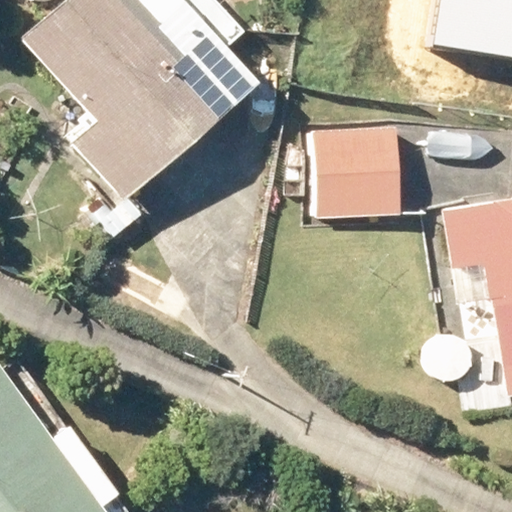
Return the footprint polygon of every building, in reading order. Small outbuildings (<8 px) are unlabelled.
[(84,115),(77,121),(85,130),(67,146),(116,202),(248,86),(177,4),(154,24),(132,0),(60,0),(17,39),(84,115)] [(511,38),(436,23),(425,82),(511,99),(511,38)] [(389,128),(308,131),(311,218),(392,215),(389,128)] [(511,199),(439,210),(452,303),(487,298),(501,397),(511,395),(511,199)] [(191,295),(110,245),(91,277),(172,326),(191,295)] [(468,331),(416,332),(417,388),(469,388),(468,331)] [(0,511),(121,511),(14,361),(0,370),(0,511)] [(466,415),(500,424),(505,402),(472,393),(466,415)]
